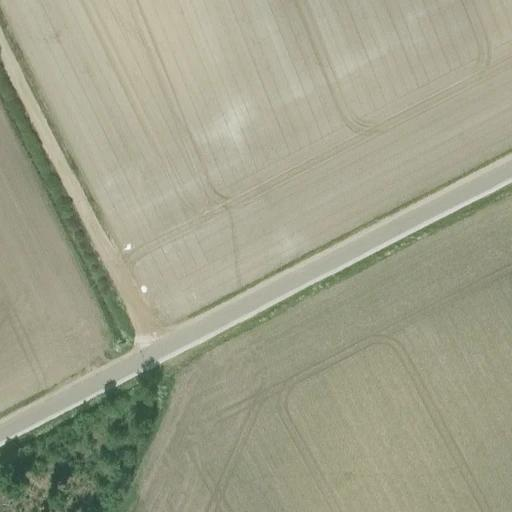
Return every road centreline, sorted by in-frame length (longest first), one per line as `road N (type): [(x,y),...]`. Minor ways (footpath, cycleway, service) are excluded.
road 1 (unclassified): [(0,434),(511,168)]
road 2 (track): [(0,45),(153,354)]
